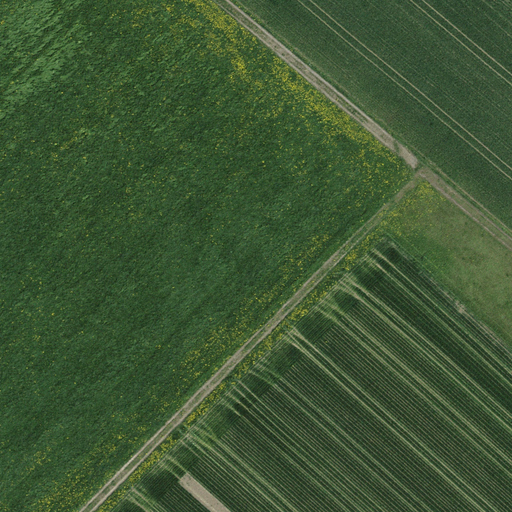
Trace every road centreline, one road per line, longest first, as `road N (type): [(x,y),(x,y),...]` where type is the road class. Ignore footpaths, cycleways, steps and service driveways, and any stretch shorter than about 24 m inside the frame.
road 1 (track): [(429,156),(84,511)]
road 2 (track): [(511,239),(429,156),(242,0)]
